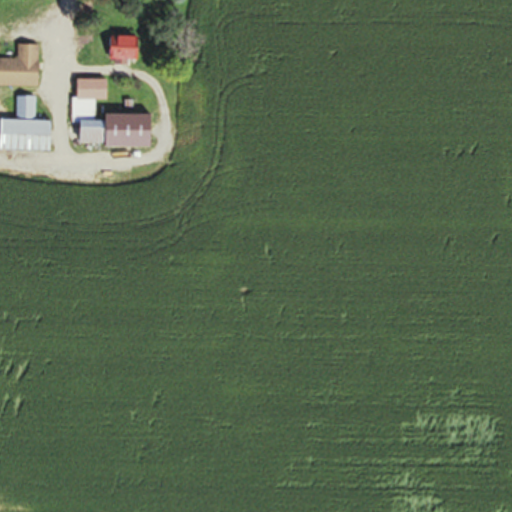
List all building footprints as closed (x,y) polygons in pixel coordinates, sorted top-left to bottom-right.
[(102,66),(129,66),(129,42),(102,42),(102,66)] [(0,91),(34,92),(34,50),(12,50),(12,67),(0,67),(0,91)] [(97,149),(95,106),(102,106),(101,85),(69,86),(71,150),(97,149)] [(203,101),(178,101),(178,122),(203,122),(203,101)] [(0,155),(45,156),(45,127),(31,126),(32,102),(12,102),(12,126),(0,125),(0,155)]
